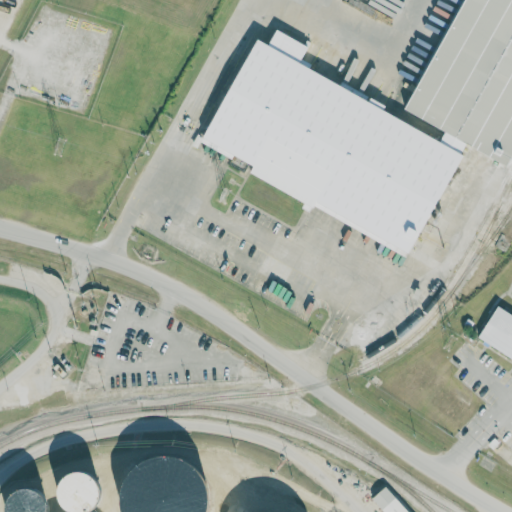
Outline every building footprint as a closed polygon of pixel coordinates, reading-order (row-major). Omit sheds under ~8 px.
[(462,0),(511,0),(511,158),(508,166),(471,145),(449,132),(404,105),(462,0)] [(257,48),(269,55),(279,38),(314,58),(304,76),(437,153),(449,132),(471,145),(407,255),(205,137),(257,48)] [(479,337),(511,358),(511,313),(498,305),(479,337)] [(511,446),(506,441),(496,453),(511,466),(511,446)] [(129,480),(150,468),(179,471),(197,487),(203,509),(202,511),(119,511),(118,506),(121,492),(129,480)] [(66,509),(72,511),(85,511),(91,510),(96,505),(99,499),(100,493),(100,486),(97,480),(92,475),(86,472),(80,470),(73,471),(67,474),(62,479),(59,484),(58,491),(58,498),(61,504),(66,509)] [(386,511),(411,511),(388,484),(374,496),(386,511)] [(47,511),(48,510),(47,503),(45,497),(40,492),(34,489),(27,487),(21,488),(15,491),(10,496),(7,502),(5,508),(5,511),(47,511)]
